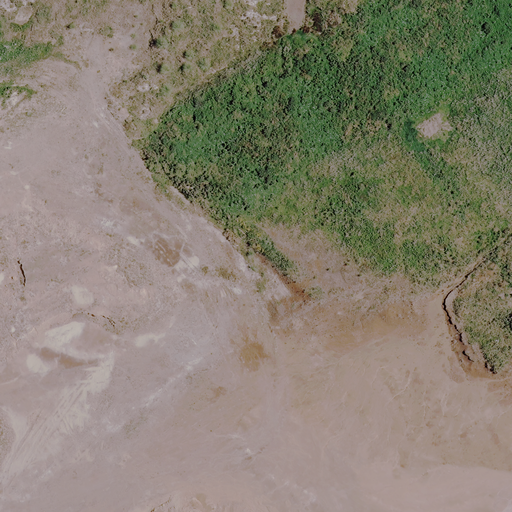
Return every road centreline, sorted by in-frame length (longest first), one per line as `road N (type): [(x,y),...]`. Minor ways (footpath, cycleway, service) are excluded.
road 1 (unknown): [(0,451),(511,114)]
road 2 (unknown): [(511,267),(444,163)]
